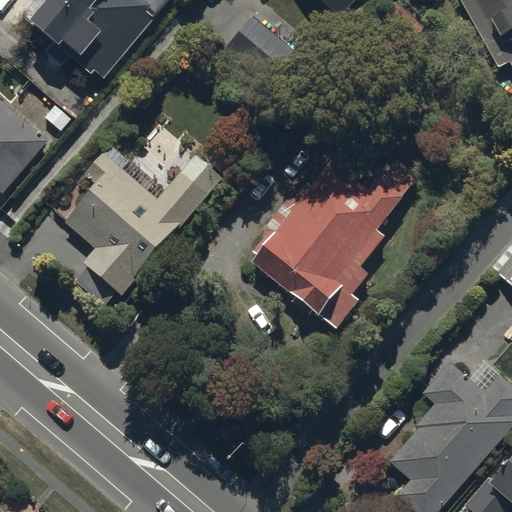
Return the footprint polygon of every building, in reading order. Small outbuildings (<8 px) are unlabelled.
[(34,0),(25,12),(62,42),(67,36),(77,45),(69,54),(94,75),(99,69),(108,76),(170,0),(34,0)] [(355,0),(325,0),(343,15),(355,0)] [(511,0),(459,0),(500,72),(511,66),(511,67),(511,0)] [(291,27),(264,3),(224,49),(266,85),(294,53),(280,40),(291,27)] [(52,136),(0,93),(0,189),(5,193),(52,136)] [(135,153),(131,159),(111,143),(86,173),(96,181),(66,218),(99,244),(84,263),(123,294),(178,225),(181,227),(225,172),(196,150),(184,166),(173,157),(170,161),(160,172),(135,153)] [(418,175),(395,157),(381,174),(372,167),(359,183),(330,159),(310,184),(304,179),(263,230),(270,235),(250,260),(339,331),(364,299),(351,289),(366,269),(359,263),(384,232),(378,227),(418,175)] [(511,261),(499,277),(511,288),(511,261)] [(399,501),(411,511),(445,511),(511,435),(511,389),(502,380),(486,398),(452,368),(425,399),(437,410),(418,432),(421,434),(392,468),(413,486),(399,501)] [(491,484),(466,511),(511,511),(511,472),(498,489),(491,484)]
